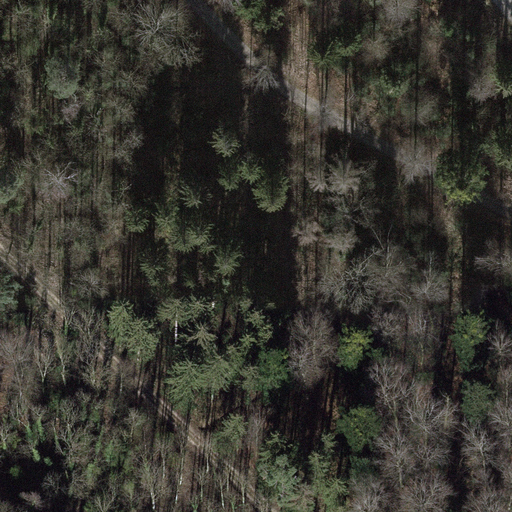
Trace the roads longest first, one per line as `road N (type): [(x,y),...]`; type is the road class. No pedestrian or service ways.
road 1 (track): [(208,0),(299,94),(511,212)]
road 2 (track): [(0,254),(270,511)]
